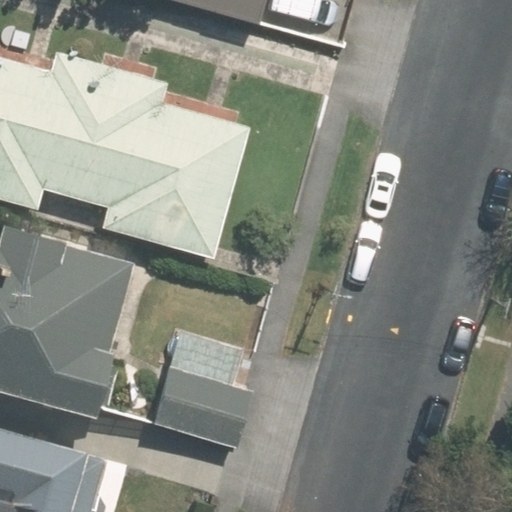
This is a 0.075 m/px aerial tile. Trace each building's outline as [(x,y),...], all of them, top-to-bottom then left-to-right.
[(176,0),(252,20),(256,0),(176,0)] [(0,198),(25,205),(30,186),(95,204),(90,224),(200,254),(237,123),(150,98),(155,79),(48,49),(43,67),(0,54),(0,198)] [(0,370),(90,396),(133,245),(2,208),(0,216),(0,370)] [(166,320),(141,412),(224,434),(238,384),(220,379),(231,339),(166,320)] [(77,511),(97,441),(0,414),(0,511),(77,511)]
